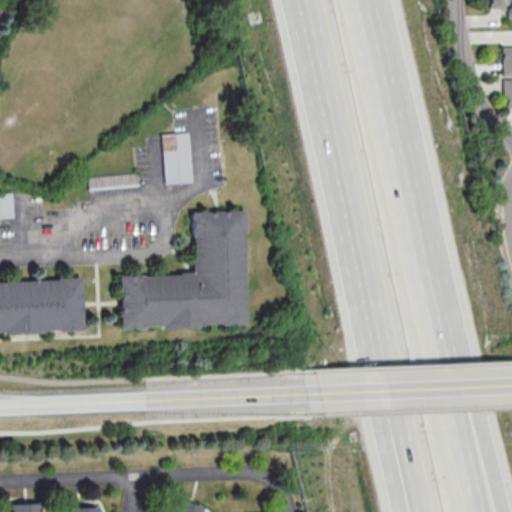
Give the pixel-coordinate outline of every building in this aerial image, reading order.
[(511,0),(490,0),(490,10),(507,12),(507,18),(511,18),(511,0)] [(511,43),(502,43),(504,110),(511,109),(511,43)] [(180,184),(180,178),(188,178),(187,135),(161,136),(162,185),(180,184)] [(136,186),(136,176),(86,178),(87,188),(136,186)] [(12,194),(0,194),(0,219),(12,219),(12,194)] [(243,212),(191,213),(192,275),(119,277),(121,330),(246,327),(243,212)] [(0,281),(0,335),(83,334),(82,280),(0,281)] [(201,505),(176,498),(168,498),(164,511),(199,511),(201,507),(201,505)] [(11,503),(11,511),(38,511),(38,502),(11,503)]
